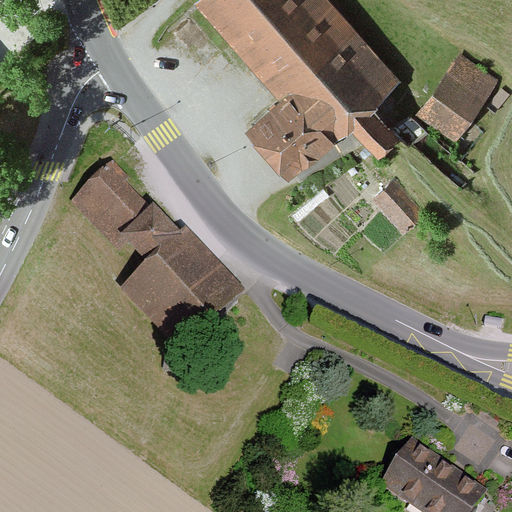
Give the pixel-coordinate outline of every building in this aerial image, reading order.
[(400,75),(334,0),(193,0),(278,95),(244,124),(289,175),(349,122),(373,148),(396,127),(372,100),(400,75)] [(493,81),(455,54),(405,125),(444,152),(493,81)] [(174,237),(103,168),(67,206),(134,270),(111,293),(178,357),(240,292),(178,233),(174,237)] [(412,213),(388,185),(370,200),(394,228),(412,213)] [(502,322),(484,319),(483,326),(501,329),(502,322)] [(472,511),(484,495),(406,442),(373,490),(405,511),(472,511)]
